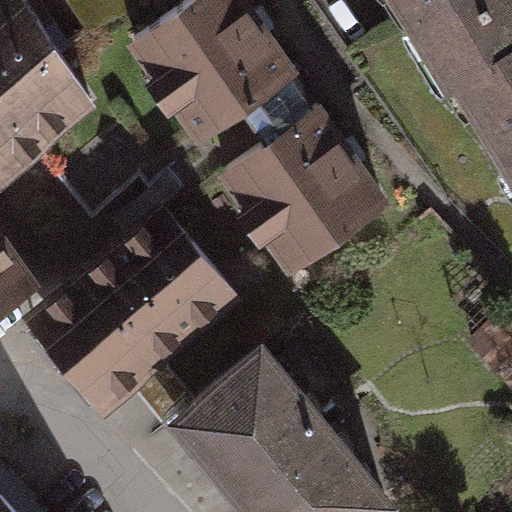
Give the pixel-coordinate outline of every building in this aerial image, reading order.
[(0,0),(0,168),(94,95),(30,0),(0,0)] [(134,4),(131,0),(67,0),(86,31),(134,4)] [(191,0),(134,42),(200,141),(307,68),(258,0),(191,0)] [(464,85),(511,50),(511,0),(395,0),(451,93),(464,85)] [(511,50),(464,85),(511,164),(511,50)] [(223,168),(294,270),(395,200),(324,98),(223,168)] [(30,313),(111,409),(248,294),(167,198),(30,313)] [(0,298),(36,270),(0,220),(0,298)] [(511,331),(495,313),(468,339),(511,388),(511,331)] [(267,333),(174,415),(252,511),(395,511),(407,502),(267,333)] [(23,511),(0,486),(0,511),(23,511)]
